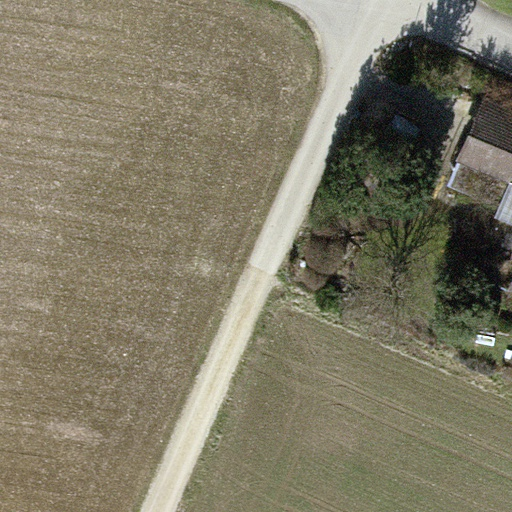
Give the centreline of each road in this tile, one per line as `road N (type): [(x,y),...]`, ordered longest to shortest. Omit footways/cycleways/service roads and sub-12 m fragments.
road 1 (track): [(154,511),(364,40),(398,0)]
road 2 (residential): [(511,51),(397,2)]
